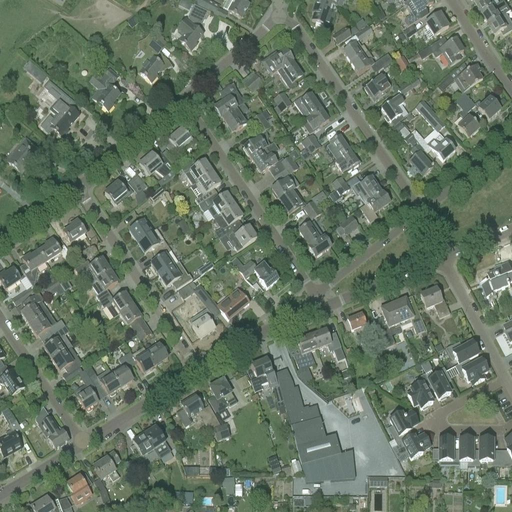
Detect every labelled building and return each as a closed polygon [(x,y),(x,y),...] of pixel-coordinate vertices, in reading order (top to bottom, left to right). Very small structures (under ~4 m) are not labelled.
[(182,0),(224,22),(227,16),(218,11),(219,8),(204,0),(182,0)] [(240,21),(248,7),(239,1),(239,0),(225,0),(228,1),(223,11),(228,14),(240,21)] [(338,0),(316,0),(316,2),(333,7),(336,8),(338,0)] [(410,3),(403,7),(409,18),(404,21),(403,25),(406,30),(425,18),(427,17),(424,11),(432,6),(428,0),(416,0),(411,4),(410,3)] [(482,16),(493,9),(490,4),(495,0),(484,0),(475,6),(478,10),(477,11),(477,12),(479,15),(480,16),(481,15),(482,16)] [(311,23),(323,28),(329,29),(333,15),(336,14),(333,7),(316,2),(311,16),(313,17),(311,23)] [(482,17),(481,19),(483,22),(485,22),(488,27),(505,16),(508,14),(510,13),(503,3),(493,9),(482,16),(482,17)] [(180,31),(176,35),(182,40),(179,44),(183,47),(190,54),(196,47),(194,46),(202,37),(198,34),(199,33),(196,30),(199,26),(201,27),(204,20),(203,20),(206,14),(207,15),(207,14),(193,7),(193,8),(194,9),(191,14),(190,14),(187,20),(189,21),(186,24),(185,23),(179,30),(180,31)] [(432,39),(439,35),(447,30),(439,16),(431,21),(424,25),(428,32),(424,35),(428,41),(432,39)] [(504,38),(511,32),(511,27),(505,16),(488,27),(495,38),(501,34),(504,38)] [(354,28),(347,33),(350,38),(357,33),(354,28)] [(368,28),(354,37),(358,43),(359,44),(372,35),(368,28)] [(406,42),(417,34),(412,28),(402,35),(405,40),(406,42)] [(337,47),(350,38),(347,33),(345,31),(332,40),(337,47)] [(402,35),(397,39),(400,44),(405,40),(402,35)] [(157,64),(155,63),(152,61),(164,48),(155,40),(150,36),(144,42),(138,45),(146,58),(141,63),(136,62),(133,70),(139,76),(151,85),(156,79),(155,78),(161,70),(162,71),(168,68),(166,64),(161,59),(157,64)] [(158,36),(155,40),(164,48),(166,45),(162,42),(163,40),(158,36)] [(446,47),(442,40),(417,56),(421,63),(432,56),(434,60),(441,56),(448,69),(460,62),(457,57),(463,54),(455,41),(446,47)] [(347,50),(341,54),(349,66),(367,54),(363,47),(360,48),(357,44),(357,43),(347,50)] [(270,58),(261,65),(266,73),(270,78),(276,74),(276,73),(291,63),(291,64),(292,63),(290,61),(291,61),(287,54),(286,55),(285,53),(278,58),(272,61),(270,58)] [(95,54),(91,58),(96,62),(100,58),(95,54)] [(367,54),(349,66),(357,78),(369,69),(373,67),(373,66),(370,62),(372,61),(367,54)] [(387,56),(374,65),(374,66),(379,72),(379,73),(382,71),(387,68),(392,64),(387,56)] [(289,93),(296,88),(294,84),(301,79),(291,64),(291,63),(276,73),(276,74),(289,93)] [(405,64),(398,69),(401,74),(408,69),(405,64)] [(466,74),(466,73),(466,70),(463,66),(463,65),(455,72),(436,90),(440,95),(452,85),(453,84),(461,96),(468,92),(481,83),(477,76),(480,74),(476,68),(466,74)] [(37,71),(33,76),(42,84),(46,79),(37,71)] [(110,90),(118,80),(109,71),(104,76),(99,80),(95,76),(88,84),(99,92),(91,100),(96,104),(107,114),(113,108),(111,106),(119,97),(110,90)] [(254,77),(249,82),(256,91),(262,86),(254,77)] [(365,89),(363,91),(368,98),(370,97),(375,104),(381,100),(384,98),(382,95),(387,92),(389,91),(381,79),(374,83),(365,89)] [(397,93),(401,99),(419,86),(415,80),(397,93)] [(249,82),(243,87),(251,96),(252,95),(255,93),(256,91),(249,82)] [(66,133),(78,119),(75,116),(79,111),(48,84),(43,91),(48,95),(47,96),(53,101),(56,104),(54,106),(55,106),(49,113),(54,117),(55,118),(51,122),(50,121),(50,122),(48,120),(40,130),(42,131),(48,136),(51,132),(62,141),(67,134),(66,133)] [(220,120),(221,120),(236,110),(243,105),(240,102),(237,97),(235,99),(231,93),(232,92),(231,91),(230,91),(228,89),(231,87),(231,86),(218,95),(222,100),(220,101),(222,104),(213,110),(220,120)] [(272,111),(287,101),(283,95),(272,102),(277,108),(272,111)] [(463,96),(459,100),(470,112),(475,108),(473,106),(463,96)] [(310,120),(321,113),(310,97),(305,101),(303,98),(293,104),(305,123),(310,120)] [(389,123),(389,124),(400,117),(394,109),(401,104),(398,99),(391,104),(380,111),(385,118),(383,119),(387,124),(389,123)] [(467,142),(479,131),(466,116),(470,112),(459,100),(454,104),(462,113),(458,117),(464,124),(456,130),(460,134),(467,142)] [(482,107),(477,111),(481,115),(488,123),(500,112),(489,100),(482,107)] [(502,100),(496,106),(499,109),(505,104),(502,100)] [(277,117),(291,107),(287,101),(272,111),(277,117)] [(437,135),(444,128),(422,104),(415,111),(434,132),(436,135),(437,135)] [(246,125),(236,110),(221,120),(232,135),(242,128),(246,125)] [(328,123),(321,113),(310,120),(305,123),(301,126),(301,127),(301,126),(308,137),(313,134),(312,133),(317,130),(319,129),(328,123)] [(255,131),(266,124),(261,116),(250,123),(255,131)] [(265,136),(264,134),(270,130),(266,124),(255,131),(259,136),(251,141),(253,143),(242,150),(250,161),(269,147),(267,144),(267,138),(265,136)] [(416,144),(399,124),(389,133),(393,138),(397,135),(403,141),(402,142),(407,147),(409,145),(413,150),(409,154),(414,159),(408,165),(422,180),(432,171),(419,156),(424,152),(423,151),(416,144)] [(191,134),(186,138),(181,132),(168,143),(164,146),(173,158),(190,144),(193,147),(198,143),(191,134)] [(434,132),(423,142),(427,147),(427,148),(431,152),(433,154),(432,154),(433,155),(433,156),(436,159),(437,159),(442,164),(454,153),(447,146),(444,143),(439,137),(437,135),(436,135),(434,132)] [(312,137),(300,145),(305,151),(306,150),(316,144),(312,137)] [(340,163),(350,156),(339,140),(324,150),(335,166),(339,162),(340,163)] [(420,140),(416,144),(423,151),(424,152),(423,152),(427,156),(431,152),(427,148),(427,147),(423,142),(420,140)] [(32,165),(41,155),(25,142),(20,147),(23,149),(15,158),(12,156),(6,163),(21,176),(31,164),(32,165)] [(316,144),(306,150),(310,157),(320,150),(316,144)] [(265,150),(250,161),(260,176),(267,171),(275,165),(271,159),(270,158),(277,153),(272,145),(269,148),(265,150)] [(171,169),(176,165),(166,152),(161,157),(169,167),(171,169)] [(151,157),(138,168),(148,179),(154,174),(163,180),(174,172),(171,169),(169,167),(161,157),(160,155),(154,160),(151,157)] [(335,166),(334,167),(337,172),(338,171),(341,175),(346,172),(346,173),(348,174),(360,166),(353,156),(351,157),(350,156),(340,163),(339,162),(335,166)] [(289,159),(280,165),(284,171),(294,165),(289,159)] [(212,175),(209,170),(211,169),(207,163),(205,164),(204,163),(197,168),(193,161),(181,172),(184,176),(192,188),(194,187),(197,184),(212,175)] [(294,165),(284,171),(288,178),(298,171),(294,165)] [(197,184),(194,187),(197,192),(201,198),(199,199),(194,202),(198,208),(216,196),(213,191),(220,186),(212,175),(197,184)] [(136,177),(131,181),(142,193),(146,189),(136,177)] [(291,178),(289,179),(271,192),(272,194),(271,195),(276,201),(277,200),(278,202),(293,191),(298,188),(291,178)] [(334,193),(345,186),(340,180),(330,187),(334,193)] [(381,196),(370,180),(361,187),(359,184),(351,189),(357,197),(358,196),(362,202),(363,202),(366,206),(382,196),(382,195),(381,196)] [(131,181),(127,185),(137,197),(142,193),(131,181)] [(121,190),(117,185),(104,196),(113,208),(120,202),(121,204),(132,195),(125,187),(121,190)] [(334,193),(328,198),(333,205),(342,199),(341,197),(349,192),(345,186),(334,193)] [(152,205),(164,194),(160,189),(148,200),(152,205)] [(302,206),(293,192),(293,191),(278,202),(288,218),(299,211),(304,207),(303,205),(302,206)] [(207,213),(213,222),(234,208),(226,196),(219,200),(216,196),(203,205),(198,208),(203,216),(207,213)] [(387,207),(389,206),(382,196),(366,206),(359,211),(363,217),(369,225),(377,220),(374,216),(382,210),(383,211),(388,208),(387,207)] [(306,217),(317,210),(313,204),(302,211),(306,217)] [(213,222),(219,231),(213,236),(218,243),(225,237),(238,229),(235,224),(242,219),(234,208),(219,217),(213,222)] [(310,223),(321,216),(317,210),(306,217),(310,223)] [(352,233),(358,229),(350,218),(344,223),(352,233)] [(70,246),(76,242),(85,236),(76,223),(69,228),(70,229),(62,234),(70,246)] [(346,238),(352,233),(344,223),(338,228),(346,238)] [(150,234),(143,224),(128,233),(136,245),(152,235),(151,234),(150,233),(150,234)] [(323,239),(313,224),(298,234),(308,249),(319,242),(323,239)] [(186,227),(180,231),(184,237),(190,233),(186,227)] [(238,229),(225,237),(228,242),(236,254),(242,251),(256,241),(248,229),(242,233),(238,229)] [(152,235),(136,245),(144,257),(150,252),(154,257),(167,248),(163,243),(161,244),(157,239),(159,237),(156,231),(151,234),(152,235)] [(323,239),(319,242),(308,249),(308,250),(315,260),(330,250),(327,245),(330,243),(326,237),(323,239)] [(57,251),(57,250),(51,242),(44,247),(45,248),(38,253),(37,253),(45,265),(60,255),(65,262),(70,258),(63,248),(57,251)] [(86,261),(97,254),(92,248),(82,255),(86,261)] [(158,278),(177,266),(177,265),(170,254),(171,253),(167,248),(154,257),(157,262),(150,266),(158,278)] [(45,265),(37,253),(37,254),(30,259),(29,257),(22,262),(28,271),(22,275),(32,290),(33,289),(37,272),(36,271),(45,265)] [(235,260),(228,266),(236,275),(238,274),(242,270),(235,260)] [(86,263),(74,272),(77,278),(83,274),(90,286),(96,282),(109,273),(102,261),(93,267),(90,269),(86,263)] [(200,278),(202,277),(212,270),(213,269),(209,264),(196,273),(200,278)] [(256,271),(250,264),(242,270),(238,274),(244,282),(254,274),(259,282),(258,283),(266,292),(278,282),(274,278),(274,273),(270,273),(269,274),(268,273),(268,268),(264,268),(263,266),(256,271)] [(177,266),(158,278),(165,290),(170,287),(175,294),(191,283),(188,277),(186,278),(178,265),(177,265),(177,266)] [(487,287),(482,289),(486,301),(493,298),(492,296),(509,289),(509,287),(511,285),(511,270),(510,271),(508,266),(501,269),(500,267),(493,270),(495,274),(487,277),(489,282),(490,285),(487,287)] [(20,283),(12,271),(4,277),(3,275),(0,277),(0,285),(1,286),(0,286),(1,288),(2,288),(5,293),(20,283)] [(117,285),(109,273),(96,282),(90,286),(98,297),(95,299),(99,305),(110,298),(106,292),(117,285)] [(46,295),(59,287),(56,281),(42,290),(46,295)] [(177,294),(182,302),(193,295),(193,294),(188,287),(177,294)] [(199,289),(193,294),(194,295),(214,320),(220,315),(227,324),(228,323),(229,324),(229,323),(233,320),(233,319),(239,314),(239,315),(243,313),(243,312),(242,311),(248,306),(237,292),(227,300),(219,307),(216,309),(199,289)] [(15,308),(26,301),(25,301),(33,297),(29,291),(11,303),(15,308)] [(440,303),(435,291),(419,297),(425,312),(434,309),(439,321),(449,317),(443,302),(440,303)] [(28,328),(47,315),(40,304),(42,302),(38,296),(21,307),(25,313),(20,316),(28,328)] [(113,321),(119,317),(132,308),(124,296),(114,303),(110,298),(99,305),(97,307),(99,310),(101,308),(103,311),(105,309),(113,321)] [(401,302),(390,307),(399,328),(401,333),(413,329),(417,339),(421,337),(426,335),(427,335),(414,306),(414,307),(414,308),(408,310),(406,303),(405,301),(401,302)] [(175,314),(180,311),(177,306),(172,309),(175,314)] [(399,328),(390,307),(379,311),(382,320),(379,321),(379,322),(374,324),(373,323),(373,324),(385,351),(395,347),(389,332),(399,328)] [(132,308),(119,317),(126,328),(129,327),(132,331),(143,324),(140,320),(132,308)] [(206,311),(189,322),(193,328),(191,329),(200,341),(214,332),(209,325),(214,322),(206,311)] [(55,326),(47,315),(28,328),(36,339),(47,332),(50,338),(61,331),(57,324),(55,326)] [(347,324),(346,325),(349,333),(351,333),(351,334),(354,333),(357,341),(364,339),(369,337),(371,336),(368,327),(365,328),(364,326),(361,317),(346,323),(347,324)] [(511,321),(511,325),(503,330),(505,333),(504,334),(506,337),(506,338),(510,346),(511,345),(511,317),(509,319),(509,320),(510,319),(511,321)] [(136,337),(147,330),(143,324),(132,331),(136,337)] [(140,343),(142,341),(150,336),(147,330),(136,337),(135,338),(139,344),(140,343)] [(43,351),(51,362),(70,350),(71,349),(64,338),(65,337),(61,331),(50,338),(54,344),(43,351)] [(327,338),(325,332),(310,338),(316,352),(326,348),(329,354),(332,353),(337,364),(344,361),(340,350),(335,335),(327,338)] [(299,374),(315,368),(310,355),(316,352),(310,338),(295,344),(300,356),(293,359),(299,374)] [(444,352),(450,362),(454,360),(457,367),(454,369),(454,370),(466,363),(477,357),(476,356),(477,355),(475,350),(474,351),(471,345),(459,352),(457,346),(459,345),(458,345),(444,352)] [(155,369),(167,361),(158,348),(146,355),(155,369)] [(70,350),(51,362),(59,374),(64,371),(67,376),(62,379),(66,385),(74,379),(82,374),(78,370),(82,368),(70,350)] [(155,369),(146,355),(143,350),(131,357),(129,354),(124,358),(131,369),(136,365),(143,376),(155,369)] [(120,391),(132,383),(125,372),(131,369),(124,358),(117,362),(123,370),(111,378),(120,391)] [(271,375),(265,362),(258,365),(257,365),(257,364),(256,364),(255,364),(254,364),(253,365),(253,366),(252,367),(251,368),(256,381),(249,384),(254,395),(262,392),(260,388),(266,385),(268,391),(272,390),(280,417),(286,415),(285,412),(278,387),(277,387),(271,375)] [(466,363),(454,370),(460,380),(463,378),(467,385),(469,384),(472,388),(484,382),(481,378),(487,375),(486,373),(487,373),(484,368),(483,369),(480,363),(469,369),(466,363)] [(419,366),(413,369),(416,375),(422,372),(419,366)] [(89,369),(83,373),(86,377),(89,381),(96,391),(101,388),(108,399),(109,398),(111,399),(115,396),(115,394),(120,391),(111,378),(108,373),(96,380),(94,377),(89,369)] [(424,377),(432,391),(438,403),(439,402),(440,403),(445,400),(444,399),(450,396),(443,385),(449,382),(450,384),(443,370),(426,379),(424,376),(424,377)] [(24,389),(13,372),(1,380),(0,377),(0,384),(2,385),(11,398),(24,389)] [(292,387),(285,373),(275,377),(278,387),(285,412),(300,408),(299,404),(294,387),(292,387)] [(345,374),(336,377),(338,383),(348,379),(345,374)] [(83,396),(76,400),(85,414),(86,413),(87,414),(88,414),(92,412),(92,410),(91,409),(97,406),(90,395),(96,391),(89,381),(86,377),(80,381),(84,387),(79,390),(83,396)] [(426,394),(432,391),(424,377),(415,381),(414,382),(415,386),(417,389),(410,393),(411,395),(407,397),(413,409),(417,407),(420,412),(422,411),(422,412),(427,410),(426,409),(432,406),(426,394)] [(214,399),(207,402),(215,416),(216,415),(221,424),(229,420),(224,411),(228,408),(229,410),(236,406),(232,399),(231,399),(229,396),(230,395),(223,382),(221,382),(220,381),(214,384),(215,386),(209,389),(214,399)] [(353,394),(340,399),(343,406),(356,401),(356,400),(353,394)] [(184,430),(192,425),(189,420),(202,412),(194,398),(179,407),(182,411),(175,416),(184,430)] [(334,400),(328,402),(331,410),(336,408),(334,400)] [(208,434),(219,427),(211,413),(209,408),(197,416),(208,434)] [(301,408),(285,412),(286,415),(290,429),(318,421),(315,410),(307,412),(307,410),(302,412),(301,408)] [(14,423),(7,411),(1,414),(8,427),(7,428),(10,434),(5,436),(7,440),(0,443),(0,453),(3,460),(21,450),(14,438),(21,434),(17,425),(15,422),(14,423)] [(396,448),(409,442),(406,436),(410,433),(408,431),(417,426),(410,414),(402,419),(401,416),(389,423),(392,429),(387,432),(390,436),(396,448)] [(43,425),(39,418),(35,423),(39,429),(41,427),(49,440),(47,441),(55,453),(69,443),(61,432),(59,433),(51,420),(43,425)] [(293,438),(322,430),(319,421),(318,421),(290,429),(293,438)] [(224,429),(212,433),(217,445),(228,441),(224,429)] [(163,435),(159,430),(156,431),(155,430),(143,437),(153,452),(158,459),(169,452),(162,441),(164,439),(162,436),(163,435)] [(296,449),(324,440),(322,430),(293,438),(296,449)] [(134,447),(131,449),(134,453),(132,454),(135,459),(139,464),(143,462),(147,459),(150,465),(158,460),(158,459),(153,452),(143,437),(132,444),(134,447)] [(300,468),(339,457),(334,438),(325,440),(324,440),(296,449),(295,449),(300,468)] [(409,442),(396,448),(391,451),(395,460),(396,459),(406,454),(407,457),(410,463),(422,456),(420,454),(429,449),(423,438),(414,442),(413,439),(409,442)] [(504,456),(498,456),(498,469),(508,469),(511,466),(511,438),(504,443),(508,451),(506,453),(507,454),(504,456)] [(438,452),(438,462),(438,469),(458,469),(458,455),(452,455),(452,442),(445,442),(445,441),(440,441),(440,442),(438,442),(438,452)] [(466,469),(478,469),(478,456),(472,456),(472,443),(466,443),(466,441),(460,441),(460,442),(458,442),(458,455),(458,469),(459,469),(459,464),(466,465),(466,469)] [(478,443),(478,456),(478,469),(479,469),(479,465),(486,465),(486,469),(498,469),(498,456),(492,456),(492,443),(486,443),(486,441),(480,441),(480,443),(478,443)] [(118,481),(114,474),(111,469),(119,464),(118,463),(113,454),(105,459),(106,461),(93,470),(101,482),(107,478),(112,485),(118,481)] [(339,457),(300,468),(305,486),(354,482),(351,454),(339,457)] [(280,474),(275,460),(267,462),(272,477),(280,474)] [(288,467),(280,469),(282,480),(291,478),(288,467)] [(66,487),(71,495),(72,497),(69,498),(74,505),(84,498),(85,500),(90,497),(86,490),(90,487),(84,477),(83,477),(80,480),(79,478),(66,487)] [(233,480),(222,481),(222,490),(225,490),(233,489),(234,489),(233,480)] [(386,490),(386,481),(368,481),(368,490),(386,490)] [(440,490),(440,482),(432,482),(432,490),(440,490)] [(105,492),(99,495),(100,499),(102,506),(102,507),(109,505),(105,492)] [(192,506),(192,496),(175,495),(174,505),(192,506)] [(374,511),(382,511),(382,495),(374,495),(374,511)] [(48,504),(45,499),(30,508),(30,507),(29,507),(28,506),(27,507),(25,507),(26,511),(61,511),(57,501),(48,504)]
